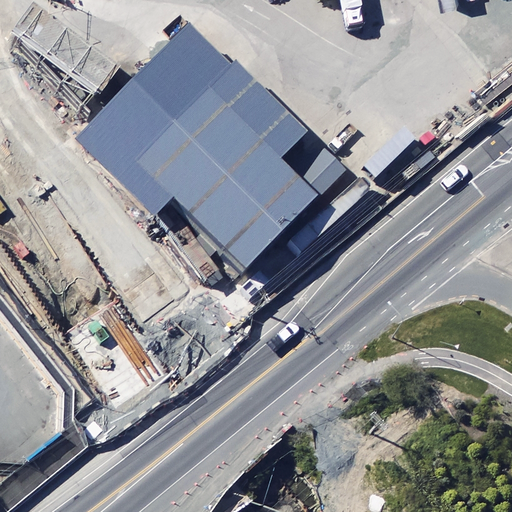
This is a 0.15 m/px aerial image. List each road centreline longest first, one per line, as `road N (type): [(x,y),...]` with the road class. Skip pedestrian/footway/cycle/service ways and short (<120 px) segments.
road 1 (secondary): [(369,272),(81,511)]
road 2 (secondary): [(490,176),(369,272)]
road 3 (secondary): [(511,295),(431,268),(369,272)]
